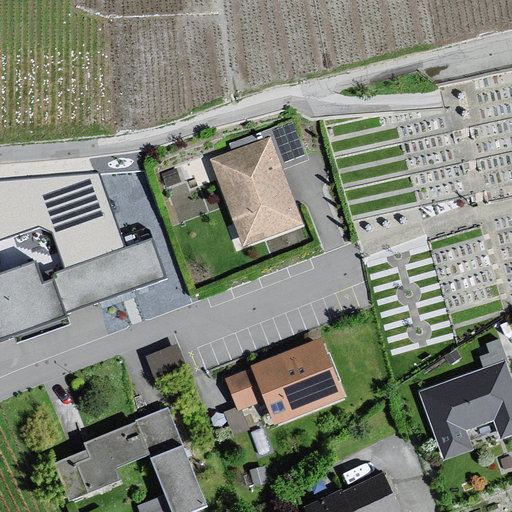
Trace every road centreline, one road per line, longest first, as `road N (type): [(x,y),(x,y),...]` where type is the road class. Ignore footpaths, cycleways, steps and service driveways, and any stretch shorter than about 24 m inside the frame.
road 1 (residential): [(0,153),(158,136),(307,90),(511,42)]
road 2 (residential): [(0,389),(324,273),(363,248)]
